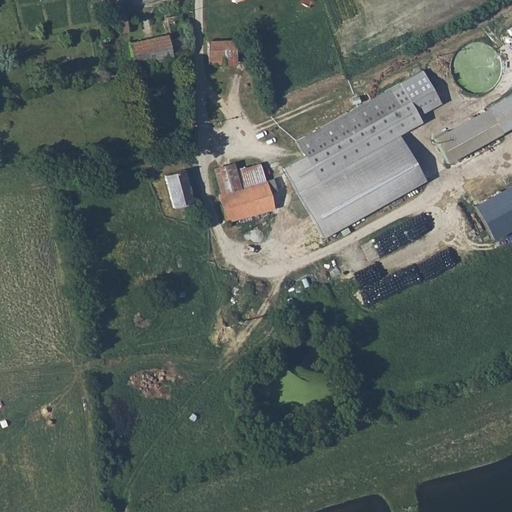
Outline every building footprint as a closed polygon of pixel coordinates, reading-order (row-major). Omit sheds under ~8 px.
[(126,7),(116,9),(120,30),(128,29),(126,7)] [(175,44),(190,40),(182,12),(174,12),(167,15),(167,30),(173,49),(175,44)] [(130,37),(134,62),(163,55),(164,63),(173,62),(173,49),(167,30),(148,33),(130,37)] [(230,59),(237,59),(238,45),(233,36),(210,37),(211,64),(230,63),(230,59)] [(134,62),(135,70),(137,77),(166,71),(164,63),(163,55),(134,62)] [(441,112),(422,71),(296,137),(318,176),(399,134),(441,112)] [(511,86),(432,132),(446,158),(511,121),(511,86)] [(428,181),(399,134),(318,176),(297,189),(323,240),(428,181)] [(220,195),(239,191),(264,183),(259,165),(234,172),(232,164),(213,170),(220,195)] [(195,197),(186,166),(177,165),(165,171),(172,205),(186,197),(195,197)] [(218,196),(224,221),(270,208),(264,183),(239,191),(220,195),(218,196)] [(176,224),(196,218),(195,197),(186,197),(172,205),(176,224)] [(240,235),(243,250),(262,245),(259,230),(240,235)]
